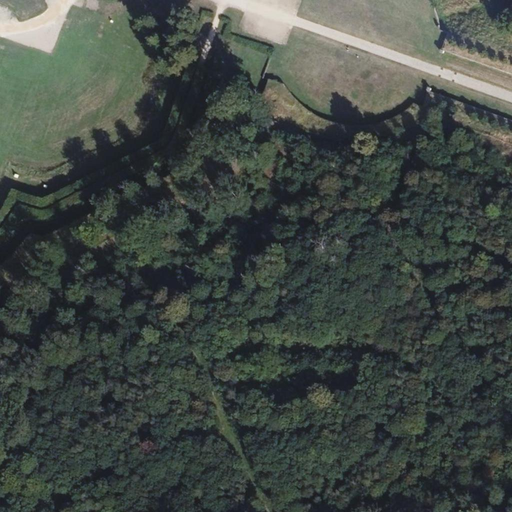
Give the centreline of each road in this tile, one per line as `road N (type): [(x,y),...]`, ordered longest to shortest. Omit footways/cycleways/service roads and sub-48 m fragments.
road 1 (track): [(268,511),(168,286),(115,245)]
road 2 (track): [(511,97),(235,0)]
road 3 (track): [(0,301),(143,232)]
